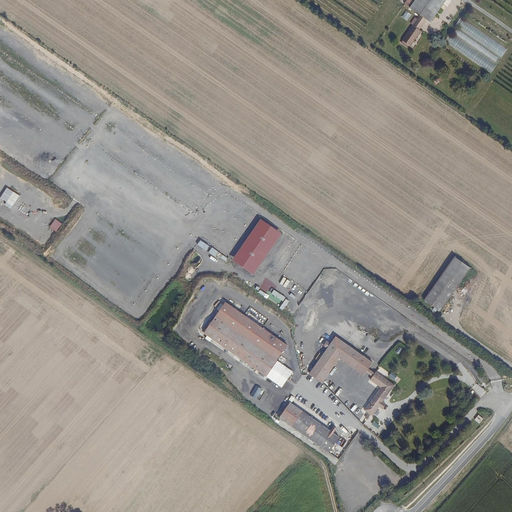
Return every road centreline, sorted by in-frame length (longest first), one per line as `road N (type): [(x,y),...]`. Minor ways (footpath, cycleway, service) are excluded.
road 1 (track): [(335,511),(319,460),(0,233)]
road 2 (unknown): [(486,400),(493,384),(488,366),(215,181)]
road 3 (unknown): [(195,336),(192,323),(230,285),(282,328),(301,384)]
road 4 (unknown): [(275,419),(339,462),(403,478),(416,467)]
road 5 (secondary): [(414,511),(511,403)]
